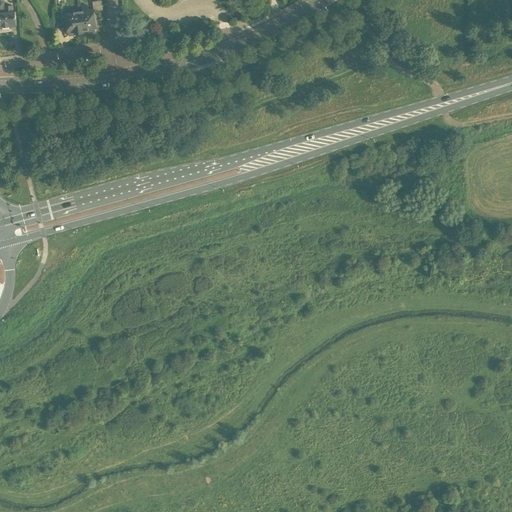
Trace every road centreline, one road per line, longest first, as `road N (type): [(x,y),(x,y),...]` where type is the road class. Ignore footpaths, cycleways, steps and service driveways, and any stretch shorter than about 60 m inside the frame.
road 1 (primary): [(4,243),(243,177),(511,86)]
road 2 (primary): [(511,80),(0,223)]
road 3 (tertiary): [(323,0),(230,47),(117,79)]
road 4 (residential): [(114,49),(0,66),(2,86)]
